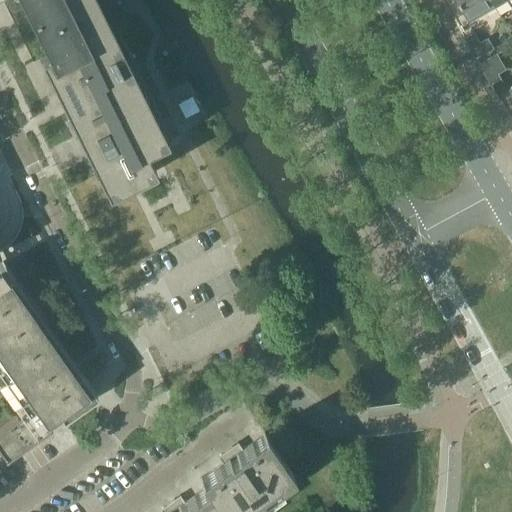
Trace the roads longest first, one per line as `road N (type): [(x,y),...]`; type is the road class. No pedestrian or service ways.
road 1 (residential): [(5,511),(105,440),(123,421),(133,390),(127,362),(0,110)]
road 2 (secondary): [(283,0),(413,240)]
road 3 (secondary): [(496,193),(384,0)]
road 4 (secondary): [(413,240),(511,415)]
